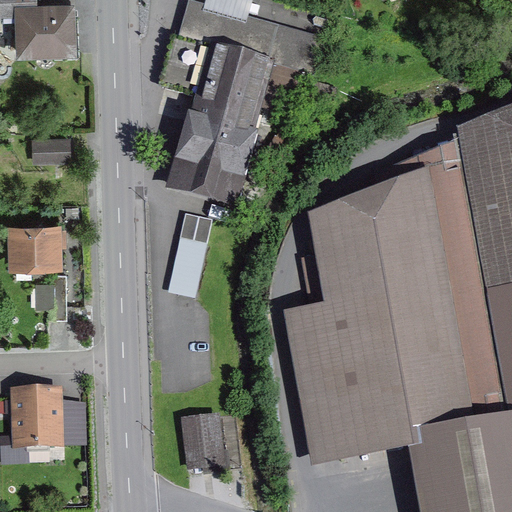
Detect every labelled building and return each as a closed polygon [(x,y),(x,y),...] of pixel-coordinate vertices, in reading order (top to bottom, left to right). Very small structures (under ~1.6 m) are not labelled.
[(18,4),(18,9),(35,8),(34,0),(1,0),(2,4),(18,4)] [(71,7),(35,8),(18,9),(20,54),(73,52),(71,7)] [(189,155),(180,186),(235,202),(243,176),(245,177),(256,137),(253,136),(257,118),(253,117),(268,64),(314,76),(322,46),(262,29),(264,23),(230,14),(228,20),(188,8),(165,89),(202,99),(196,121),(199,122),(193,143),(190,142),(186,155),(189,155)] [(308,82),(301,104),(329,112),(336,90),(308,82)] [(511,116),(463,135),(466,150),(384,181),(388,197),(318,223),(329,282),(313,284),(319,317),(294,321),(308,400),(305,401),(315,459),(511,424),(511,116)] [(34,142),(35,161),(69,160),(68,140),(34,142)] [(185,215),(180,240),(207,246),(213,221),(185,215)] [(58,265),(57,227),(12,229),(13,266),(58,265)] [(67,320),(66,275),(51,275),(52,320),(67,320)] [(85,445),(84,407),(58,407),(58,392),(15,393),(15,402),(6,403),(7,415),(16,415),(17,447),(85,445)] [(185,420),(191,469),(222,465),(216,417),(185,420)] [(24,453),(24,446),(17,447),(17,439),(0,439),(0,455),(0,467),(24,467),(24,453)]
